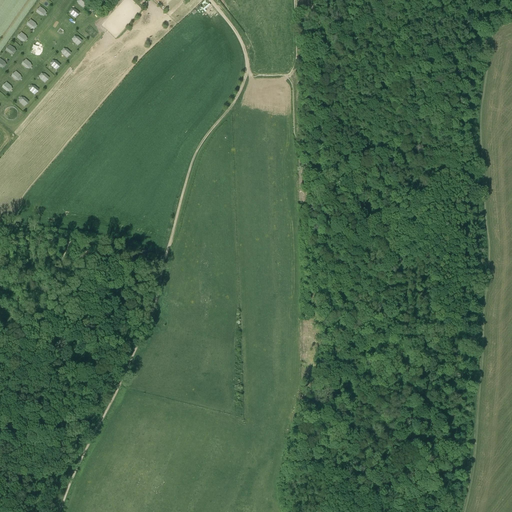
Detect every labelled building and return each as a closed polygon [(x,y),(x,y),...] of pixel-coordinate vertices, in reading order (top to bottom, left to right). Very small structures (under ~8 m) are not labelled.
[(36,12),(44,16),(48,10),(40,5),(36,12)] [(76,18),(79,13),(72,8),(69,12),(76,18)] [(27,24),(35,29),(38,23),(31,19),(27,24)] [(17,39),(27,41),(28,34),(19,32),(17,39)] [(72,39),(79,45),(83,39),(79,36),(78,37),(75,35),(72,39)] [(9,44),(6,50),(14,55),(18,49),(9,44)] [(68,57),(72,52),(66,46),(61,51),(68,57)] [(22,63),(29,69),(34,64),(26,58),(22,63)] [(61,64),(57,60),(56,61),(53,59),(50,63),(57,69),(61,64)] [(12,76),(19,81),(23,76),(16,70),(12,76)] [(43,72),(39,77),(46,82),(50,77),(45,73),(45,74),(43,72)] [(6,81),(2,87),(10,92),(14,87),(6,81)] [(28,89),(36,94),(40,89),(33,83),(28,89)] [(23,95),(18,100),(25,106),(29,101),(23,95)]
